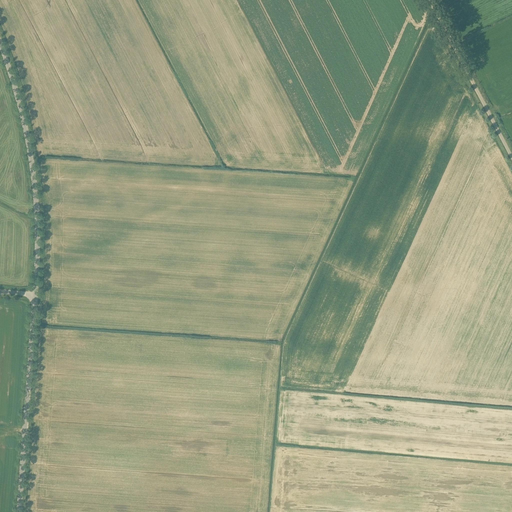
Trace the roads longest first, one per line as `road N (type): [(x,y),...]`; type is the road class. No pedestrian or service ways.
road 1 (unclassified): [(34,294),(33,183),(0,44)]
road 2 (unclassified): [(18,511),(34,294)]
road 3 (unclassified): [(511,158),(431,0)]
